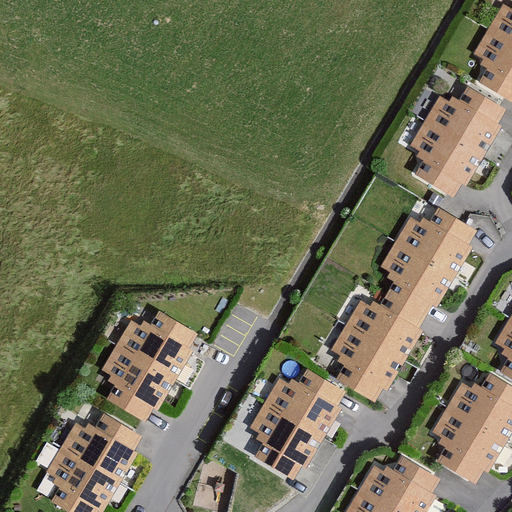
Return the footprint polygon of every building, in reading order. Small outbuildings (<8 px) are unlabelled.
[(505,19),(497,14),(466,64),(476,70),(474,75),(485,82),(478,93),(511,113),(511,111),(511,15),(508,13),(505,19)] [(445,107),(437,102),(407,153),(417,159),(414,163),(426,170),(419,182),(451,202),(459,188),(465,192),(501,133),(496,129),(504,116),(462,91),(454,105),(448,102),(445,107)] [(415,228),(407,223),(377,274),(387,280),(384,284),(396,291),(389,303),(418,321),(421,322),(429,309),(435,313),(471,253),(465,250),(473,237),(432,212),(424,226),(418,223),(415,228)] [(360,312),(352,307),(321,357),(332,363),(329,368),(340,375),(334,386),(366,406),(374,393),(380,396),(416,337),(410,334),(418,321),(389,303),(377,296),(369,310),(363,306),(360,312)] [(511,310),(492,344),(502,350),(499,355),(511,362),(504,373),(511,378),(511,310)] [(135,333),(127,328),(96,378),(106,384),(103,389),(115,396),(108,407),(141,427),(149,414),(155,418),(191,358),(185,355),(193,342),(152,317),(143,331),(138,327),(135,333)] [(283,389),(275,385),(244,435),(254,441),(251,446),(263,453),(256,464),(289,484),(297,471),(303,474),(339,415),(333,411),(341,398),(300,373),(291,387),(286,384),(283,389)] [(469,389),(461,384),(431,434),(441,440),(438,445),(450,452),(443,463),(476,483),(479,477),(484,470),(489,473),(511,436),(511,387),(486,373),(478,386),(473,383),(469,389)] [(78,435),(70,431),(40,481),(50,487),(47,492),(59,499),(52,510),(55,511),(103,511),(134,461),(129,457),(137,444),(95,419),(87,433),(82,430),(78,435)] [(382,470),(374,465),(345,511),(427,511),(438,495),(432,492),(436,486),(440,479),(399,454),(390,468),(385,465),(382,470)]
